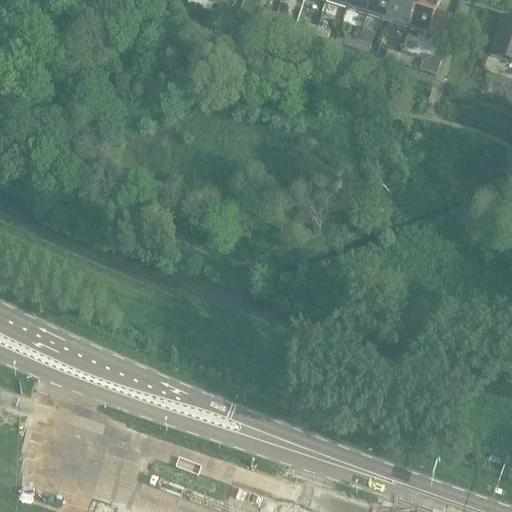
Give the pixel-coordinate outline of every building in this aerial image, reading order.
[(346,11),(349,0),(326,0),(325,4),(346,11)] [(366,17),(372,0),(349,0),(346,11),(366,17)] [(387,24),(394,0),(372,0),(366,17),(387,24)] [(408,31),(417,0),(394,0),(387,24),(408,31)] [(436,14),(440,3),(430,0),(417,0),(408,31),(428,38),(436,14)] [(273,25),(276,16),(264,12),(261,21),(262,22),(273,25)] [(436,14),(428,38),(444,43),(451,19),(436,14)] [(285,29),(288,20),(276,16),(273,25),(285,29)] [(511,22),(503,19),(490,59),(511,65),(511,22)] [(315,39),(317,30),(305,25),(302,35),(315,39)] [(326,43),(330,34),(317,30),(315,39),(326,43)] [(355,52),(358,43),(346,39),(343,48),(355,52)] [(367,56),(370,47),(358,43),(355,52),(367,56)] [(396,66),(399,56),(387,52),(383,62),(396,66)] [(408,69),(411,60),(399,56),(396,66),(408,69)]
